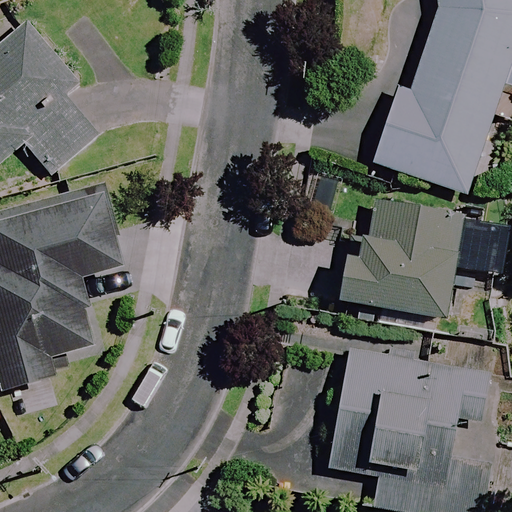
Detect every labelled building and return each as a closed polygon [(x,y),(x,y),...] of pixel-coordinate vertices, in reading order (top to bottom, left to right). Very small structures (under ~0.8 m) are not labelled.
[(511,0),(431,0),(434,18),(408,96),(394,91),(369,167),(462,199),(511,49),(511,0)] [(47,180),(93,141),(64,106),(78,94),(22,27),(0,45),(0,165),(21,148),(47,180)] [(455,225),(365,211),(357,264),(342,262),(335,308),(440,324),(455,225)] [(0,344),(62,285),(3,223),(0,225),(0,344)] [(488,374),(343,352),(320,504),(371,511),(479,511),(486,467),(447,461),(453,425),(480,429),(488,374)]
